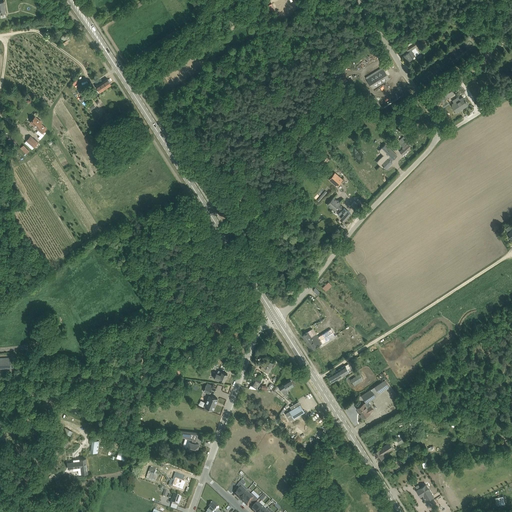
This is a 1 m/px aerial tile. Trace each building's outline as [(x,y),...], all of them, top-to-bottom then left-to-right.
[(268,12),(275,9),(272,3),(266,6),(268,12)] [(423,30),(433,23),(432,20),(430,21),(428,17),(419,22),(422,25),(421,26),(423,30)] [(421,38),(406,48),(408,51),(424,41),(421,38)] [(407,61),(409,60),(415,56),(419,54),(415,48),(406,53),(405,52),(404,53),(404,55),(403,55),(407,61)] [(366,79),(373,89),(390,79),(383,68),(366,79)] [(108,79),(96,86),(100,92),(111,84),(108,79)] [(456,93),(450,85),(437,94),(442,102),(456,93)] [(82,101),(93,94),(91,91),(88,93),(85,88),(79,92),(82,97),(80,98),(82,101)] [(458,97),(452,100),(454,103),(451,104),(456,112),(462,108),(462,107),(467,104),(468,105),(463,97),(460,99),(458,97)] [(36,128),(38,130),(42,133),(46,128),(41,123),(42,122),(35,116),(30,122),(37,127),(36,128)] [(27,140),(34,147),(38,143),(30,136),(27,140)] [(24,144),(20,148),(26,153),(30,150),(24,144)] [(386,169),(391,164),(392,163),(391,161),(393,159),(397,155),(385,144),(381,147),(390,155),(381,164),(384,166),(385,167),(386,169)] [(400,151),(401,153),(403,155),(411,147),(408,144),(400,151)] [(335,173),(330,179),(337,186),(342,179),(335,173)] [(327,192),(325,190),(316,201),(319,203),(327,192)] [(338,215),(341,217),(344,220),(350,213),(340,204),(340,203),(333,197),(327,204),(334,211),(337,207),(341,211),(338,215)] [(323,288),(325,290),(326,291),(332,285),(329,282),(323,288)] [(311,335),(308,331),(302,336),(311,350),(321,343),(322,344),(332,337),(328,330),(318,337),(316,332),(311,335)] [(0,368),(14,368),(13,357),(0,357),(0,368)] [(261,369),(267,373),(271,366),(273,367),(275,364),(273,363),(274,362),(267,358),(261,369)] [(349,372),(345,365),(328,376),(332,382),(343,375),(345,374),(349,372)] [(219,380),(219,379),(225,381),(225,380),(226,380),(227,378),(226,377),(227,374),(219,370),(217,373),(216,373),(214,378),(219,380)] [(351,379),(354,385),(363,380),(360,374),(351,379)] [(255,377),(251,385),(257,388),(261,381),(255,377)] [(279,387),(281,391),(284,395),(289,391),(287,389),(294,385),(290,379),(284,383),(284,384),(279,387)] [(374,386),(379,393),(389,386),(385,379),(380,383),(380,382),(374,386)] [(206,385),(203,391),(210,393),(212,387),(206,385)] [(275,385),(272,390),(271,391),(272,393),(283,401),(285,399),(275,391),(278,386),(275,385)] [(376,396),(371,389),(361,396),(366,403),(376,396)] [(218,398),(215,397),(209,395),(205,406),(213,410),(218,398)] [(359,414),(362,418),(374,409),(372,406),(368,408),(364,402),(357,408),(360,413),(359,414)] [(303,403),(292,410),(297,417),(307,410),(303,403)] [(401,435),(396,439),(399,444),(402,443),(403,445),(406,443),(401,435)] [(195,443),(196,440),(192,438),(191,441),(189,441),(186,450),(191,451),(191,450),(197,451),(199,444),(195,443)] [(90,452),(98,453),(99,441),(92,440),(90,452)] [(373,452),(378,460),(384,456),(383,454),(393,447),(389,442),(373,452)] [(68,469),(68,471),(73,470),(78,470),(79,474),(81,474),(88,473),(86,458),(80,458),(80,461),(67,462),(68,469)] [(179,490),(183,491),(186,483),(182,481),(184,477),(175,473),(173,480),(175,481),(172,487),(176,489),(179,490)] [(420,478),(410,484),(414,490),(418,488),(421,494),(427,490),(420,478)] [(241,488),(235,495),(239,499),(245,492),(241,488)] [(245,492),(239,499),(243,502),(249,495),(245,492)] [(173,500),(172,504),(179,507),(181,499),(170,495),(169,498),(173,500)] [(249,495),(243,502),(247,506),(253,499),(249,495)] [(214,511),(220,511),(218,510),(219,508),(213,503),(209,507),(211,509),(207,511),(214,511),(215,511),(214,511)]
